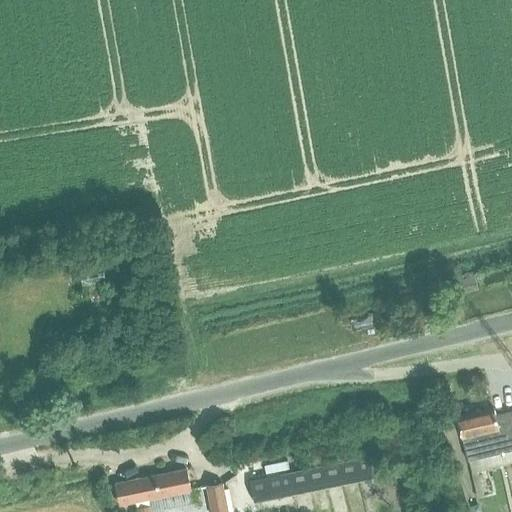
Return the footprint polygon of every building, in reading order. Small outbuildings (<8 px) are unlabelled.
[(452,276),(455,293),(479,288),(476,272),(452,276)] [(511,450),(511,410),(496,414),(494,408),(458,417),(462,437),(468,461),(511,450)] [(291,472),(250,480),(255,501),(374,477),(370,456),(316,467),(291,472)] [(159,497),(191,491),(186,469),(115,484),(120,508),(125,507),(124,502),(159,495),(159,497)] [(207,488),(206,488),(211,511),(227,511),(222,485),(207,488)] [(152,511),(150,503),(136,506),(137,511),(152,511)]
